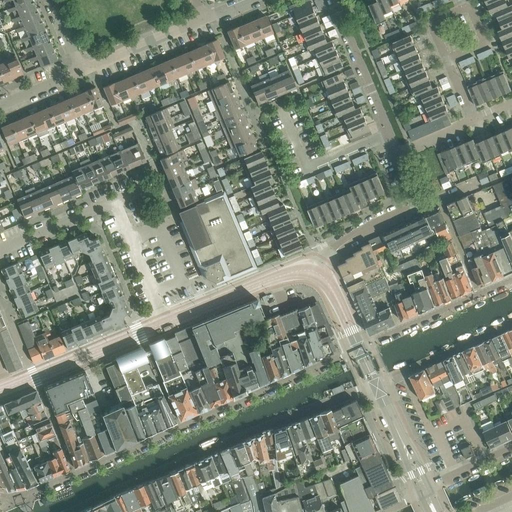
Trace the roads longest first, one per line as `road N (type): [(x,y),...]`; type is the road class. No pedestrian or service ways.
road 1 (residential): [(24,501),(358,347)]
road 2 (residential): [(375,385),(70,511)]
road 3 (tertiary): [(317,273),(297,271),(166,323)]
road 4 (residential): [(389,135),(309,168),(283,109)]
road 5 (residential): [(511,323),(375,385)]
road 6 (residential): [(389,135),(332,0)]
road 7 (tertiary): [(166,323),(33,378)]
road 8 (residential): [(205,19),(80,71)]
road 9 (residential): [(166,323),(115,201)]
road 10 (residential): [(358,347),(477,294)]
road 11 (residential): [(446,60),(430,22),(470,5),(487,42)]
road 12 (residential): [(0,250),(115,201)]
road 13 (residential): [(317,273),(340,246),(418,207)]
